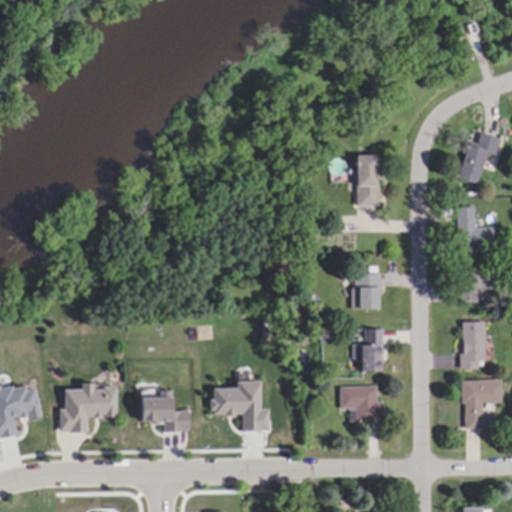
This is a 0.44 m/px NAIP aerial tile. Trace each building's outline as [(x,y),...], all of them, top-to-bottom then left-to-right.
[(464,145),(454,180),(474,186),(484,152),(493,155),(497,139),(478,133),(474,148),(464,145)] [(351,156),(351,207),(375,207),(375,156),(351,156)] [(474,208),(453,209),(454,251),(474,251),(474,208)] [(456,299),(486,299),(486,271),(456,271),(456,299)] [(377,275),(348,275),(348,311),(377,311),(377,275)] [(482,323),(457,323),(457,371),(482,371),(482,323)] [(356,374),(378,374),(378,331),(356,331),(356,374)] [(458,381),(458,429),(479,429),(479,404),(499,404),(499,381),(458,381)] [(335,388),(335,410),(352,410),(352,423),(374,423),(374,388),(335,388)]
